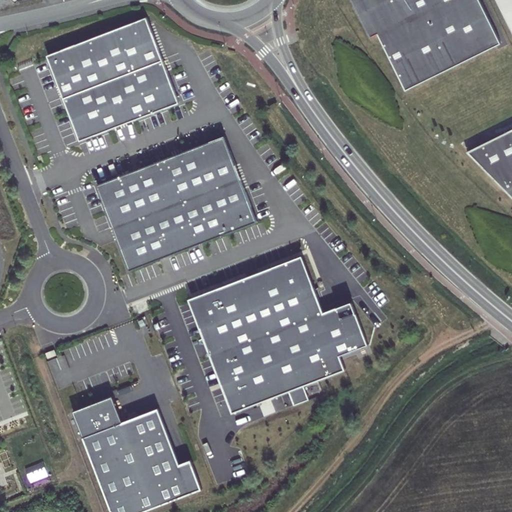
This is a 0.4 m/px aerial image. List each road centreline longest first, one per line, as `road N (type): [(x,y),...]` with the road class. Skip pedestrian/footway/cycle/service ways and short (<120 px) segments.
road 1 (track): [(510,320),(438,349),(406,373),(292,511)]
road 2 (secondary): [(312,112),(412,231),(511,321)]
road 3 (unclassified): [(0,125),(52,268)]
road 4 (secondary): [(215,21),(251,40),(312,112)]
road 5 (unclassified): [(37,301),(47,316),(64,321),(81,316),(91,301),(85,275),(52,268)]
